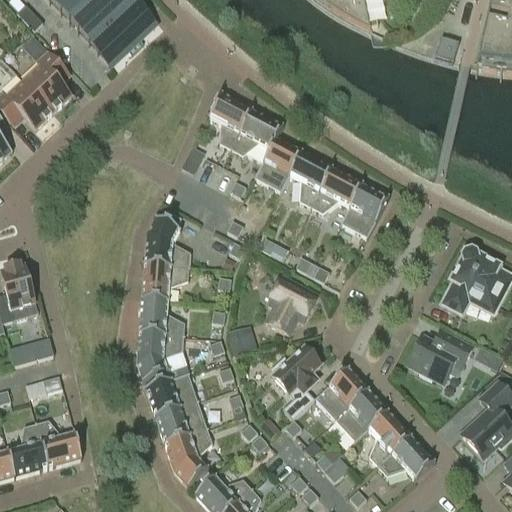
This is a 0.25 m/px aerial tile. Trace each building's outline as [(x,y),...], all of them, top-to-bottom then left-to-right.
[(45,0),(111,70),(153,30),(125,0),(45,0)] [(313,0),(318,3),(329,11),(334,14),(346,21),(358,28),(370,34),(362,0),(313,0)] [(487,26),(486,26),(475,74),(475,77),(476,77),(477,74),(499,78),(499,81),(500,81),(501,79),(511,79),(511,0),(491,0),(487,20),(489,20),(489,19),(490,20),(488,28),(487,27),(487,26)] [(42,28),(24,10),(16,18),(34,37),(42,28)] [(22,52),(36,67),(47,57),(33,41),(22,52)] [(440,43),(435,62),(452,67),(458,48),(440,43)] [(40,71),(23,87),(53,118),(71,101),(55,85),(65,76),(47,58),(37,67),(40,71)] [(35,135),(53,118),(23,87),(5,104),(2,100),(0,102),(0,117),(10,128),(19,119),(35,135)] [(220,151),(230,156),(252,115),(251,115),(251,116),(222,101),(222,100),(221,99),(207,125),(209,125),(209,124),(223,132),(220,151)] [(253,116),(252,115),(230,156),(241,162),(254,149),(268,156),(275,144),(276,145),(283,132),(282,131),(281,132),(252,117),(253,116)] [(0,168),(11,157),(0,145),(0,132),(4,129),(0,124),(0,168)] [(280,198),(287,185),(288,182),(301,157),(300,158),(276,145),(275,144),(268,156),(254,184),(280,198)] [(300,209),(310,214),(332,173),(331,173),(331,174),(302,158),(302,157),(301,157),(288,182),(303,190),(300,209)] [(198,168),(187,162),(182,173),(193,179),(198,168)] [(332,174),(332,173),(310,214),(320,220),(334,207),(349,214),(349,215),(362,189),(361,190),(332,175),(332,174)] [(241,204),(246,193),(235,188),(230,198),(241,204)] [(362,189),(349,215),(341,230),(366,243),(365,244),(366,245),(388,203),(387,203),(387,204),(362,191),(363,190),(362,189)] [(143,270),(143,271),(189,275),(189,273),(188,273),(189,259),(172,249),(179,237),(180,238),(180,237),(176,234),(181,225),(164,216),(159,225),(155,223),(154,224),(155,225),(146,242),(144,270),(143,270)] [(237,243),(242,232),(232,227),(227,237),(237,243)] [(269,260),(275,250),(265,244),(260,254),(269,260)] [(239,265),(244,254),(234,248),(228,259),(239,265)] [(479,305),(495,313),(511,282),(497,274),(498,271),(493,269),(493,268),(486,264),(486,265),(475,259),(475,258),(464,257),(462,262),(463,262),(450,286),(453,287),(442,309),(461,319),(462,318),(458,316),(469,296),(480,302),(479,305)] [(235,267),(226,262),(221,272),(230,277),(235,267)] [(312,283),(318,272),(301,263),(295,274),(312,283)] [(0,277),(0,278),(5,299),(0,300),(0,325),(1,329),(14,326),(11,316),(35,310),(24,271),(20,272),(19,269),(9,272),(10,275),(0,277)] [(140,304),(140,305),(169,307),(169,306),(168,306),(169,294),(187,287),(188,275),(189,275),(143,271),(142,271),(144,271),(141,304),(140,304)] [(323,288),(329,278),(318,273),(313,283),(323,288)] [(267,309),(273,312),(265,328),(288,340),(296,324),(302,328),(316,301),(281,282),(267,309)] [(231,285),(219,283),(217,295),(229,297),(231,285)] [(137,338),(137,339),(184,343),(184,342),(183,342),(184,329),(166,320),(167,307),(169,308),(169,307),(140,305),(141,305),(138,338),(137,338)] [(223,330),(225,319),(213,317),(211,329),(223,330)] [(232,360),(257,353),(251,331),(225,338),(232,360)] [(184,343),(137,339),(138,340),(136,368),(142,386),(141,386),(142,388),(169,378),(169,377),(167,377),(163,364),(182,358),(183,343),(184,343)] [(203,358),(205,346),(186,341),(183,354),(203,358)] [(436,351),(421,343),(407,370),(443,389),(448,379),(455,383),(471,354),(446,341),(441,350),(436,351)] [(48,363),(53,361),(48,344),(27,350),(27,353),(31,366),(31,367),(48,363)] [(220,347),(209,350),(213,361),(224,358),(220,347)] [(288,368),(283,363),(270,375),(274,380),(272,382),(293,405),(283,415),(292,425),(313,406),(305,397),(317,386),(311,379),(320,370),(316,366),(318,364),(310,355),(308,357),(304,353),(288,368)] [(480,353),(473,365),(495,376),(502,365),(480,353)] [(234,385),(230,373),(218,377),(222,389),(234,385)] [(315,405),(334,426),(368,395),(367,396),(348,375),(349,374),(348,373),(314,405),(314,406),(315,405)] [(153,422),(154,423),(198,407),(197,407),(188,381),(189,381),(188,379),(144,395),(144,396),(145,395),(154,422),(153,422)] [(58,382),(42,386),(48,408),(64,403),(58,382)] [(483,420),(461,440),(482,463),(497,450),(500,453),(511,441),(509,439),(511,436),(511,434),(502,424),(506,421),(503,418),(511,409),(511,403),(497,388),(479,405),(487,413),(482,418),(483,420)] [(369,396),(368,395),(334,426),(354,448),(367,436),(388,417),(387,416),(386,417),(368,396),(369,396)] [(0,410),(10,407),(7,396),(0,397),(0,410)] [(243,412),(239,401),(228,405),(232,416),(243,412)] [(163,449),(163,450),(207,435),(207,434),(206,435),(197,408),(198,408),(198,407),(154,423),(155,423),(164,449),(163,449)] [(369,464),(377,473),(411,442),(411,441),(410,442),(387,418),(388,417),(367,436),(378,448),(369,464)] [(280,438),(267,423),(258,430),(271,445),(280,438)] [(47,426),(35,430),(47,473),(78,464),(79,465),(80,465),(72,437),(71,437),(72,438),(59,442),(47,426)] [(292,442),(300,434),(293,426),(284,433),(292,442)] [(47,473),(35,430),(23,433),(22,451),(7,456),(14,482),(45,473),(46,474),(47,474),(47,473)] [(248,447),(257,439),(249,430),(240,438),(248,447)] [(208,435),(207,435),(163,450),(163,451),(164,450),(174,477),(187,491),(186,492),(187,493),(208,473),(207,472),(206,473),(197,463),(211,450),(207,436),(208,435)] [(260,441),(251,449),(259,458),(268,450),(260,441)] [(411,442),(377,473),(385,482),(402,474),(413,486),(412,486),(413,487),(435,468),(434,467),(433,468),(411,443),(411,442)] [(13,482),(14,482),(7,456),(0,457),(0,485),(12,482),(12,483),(14,483),(13,482)] [(323,476),(332,468),(324,460),(315,468),(323,476)] [(511,498),(511,461),(503,469),(511,479),(511,489),(508,494),(511,498)] [(334,488),(343,480),(334,471),(326,479),(334,488)] [(233,511),(252,495),(252,494),(251,495),(242,486),(224,492),(215,483),(216,482),(215,481),(194,501),(195,502),(195,501),(205,511),(233,511)] [(299,499),(307,491),(299,483),(291,490),(299,499)] [(310,494),(301,502),(309,511),(318,503),(310,494)] [(252,495),(233,511),(257,511),(260,505),(252,496),(252,495)] [(356,511),(357,511),(365,505),(357,496),(349,504),(356,511)]
